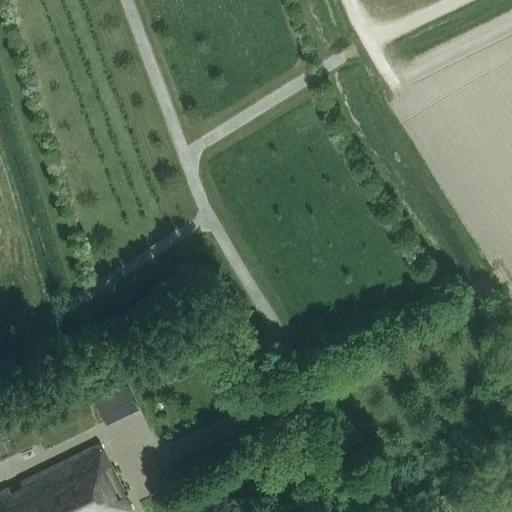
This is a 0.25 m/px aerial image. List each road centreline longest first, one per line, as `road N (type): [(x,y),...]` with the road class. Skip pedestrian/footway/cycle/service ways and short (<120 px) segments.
road 1 (track): [(309,385),(208,217),(126,0)]
road 2 (track): [(309,385),(476,293)]
road 3 (track): [(183,154),(341,58)]
road 4 (track): [(208,217),(53,316)]
